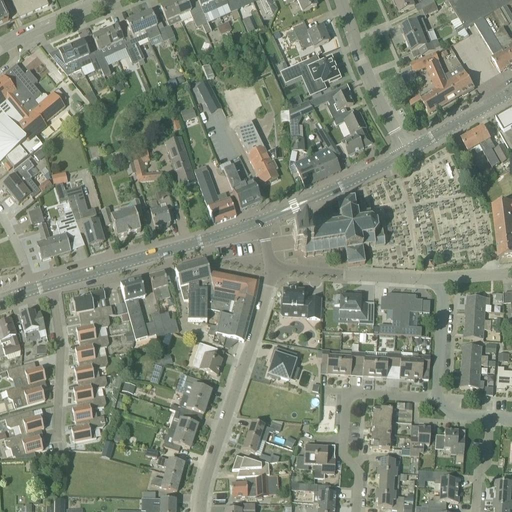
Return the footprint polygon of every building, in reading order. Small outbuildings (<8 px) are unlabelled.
[(0,0),(0,25),(8,22),(1,4),(3,3),(1,0),(0,0)] [(34,13),(27,0),(13,0),(11,1),(19,20),(34,13)] [(45,0),(27,0),(34,13),(48,7),(45,0)] [(191,13),(188,8),(184,0),(179,0),(172,3),(179,20),(190,15),(191,15),(191,13)] [(196,0),(201,11),(196,13),(202,27),(205,35),(211,32),(208,24),(205,16),(216,11),(210,0),(196,0)] [(225,1),(225,0),(210,0),(216,11),(219,19),(231,14),(236,12),(231,1),(226,3),(225,1)] [(232,0),(231,1),(236,12),(253,5),(251,0),(232,0)] [(271,0),(273,3),(279,0),(285,0),(288,6),(297,2),(302,14),(316,8),(312,0),(271,0)] [(420,6),(422,11),(435,4),(432,0),(426,0),(420,4),(418,0),(398,0),(394,2),(400,15),(420,6)] [(454,0),(442,0),(435,4),(422,11),(425,18),(438,12),(436,8),(445,4),(448,8),(451,7),(450,4),(455,2),(454,0)] [(511,0),(458,0),(455,2),(450,4),(451,7),(455,14),(459,20),(463,26),(465,30),(465,31),(475,26),(494,58),(492,60),(500,74),(511,66),(511,41),(511,42),(504,30),(504,29),(508,26),(500,12),(507,7),(511,3),(511,0)] [(160,9),(167,25),(179,20),(172,3),(160,9)] [(508,26),(509,26),(511,23),(511,16),(507,7),(500,12),(508,26)] [(236,12),(231,14),(234,22),(239,19),(236,12)] [(158,32),(156,28),(157,28),(156,26),(150,13),(138,18),(145,33),(148,40),(149,43),(160,38),(158,32)] [(198,29),(202,27),(196,13),(191,15),(190,15),(192,19),(196,29),(198,29)] [(451,24),(459,20),(455,14),(448,18),(451,24)] [(135,42),(129,44),(137,61),(138,64),(143,62),(140,54),(136,45),(148,40),(145,33),(138,18),(126,23),(129,29),(133,38),(135,42)] [(406,42),(427,33),(422,21),(401,29),(406,42)] [(216,28),(219,35),(230,31),(227,23),(216,28)] [(312,46),(314,49),(328,43),(322,29),(308,35),(303,23),(286,30),(289,37),(295,34),(302,51),(305,49),(312,46)] [(455,31),(457,35),(465,30),(463,26),(455,31)] [(104,33),(114,56),(125,51),(132,67),(138,64),(137,61),(129,44),(123,47),(122,43),(123,42),(116,28),(112,30),(111,27),(104,31),(105,33),(104,33)] [(168,28),(164,30),(169,42),(175,39),(174,39),(170,28),(169,27),(168,28)] [(160,38),(163,44),(169,42),(164,30),(158,32),(160,38)] [(104,33),(92,38),(98,52),(93,55),(95,59),(101,71),(103,78),(110,75),(103,60),(114,56),(104,33)] [(421,57),(440,49),(437,42),(432,44),(427,33),(406,42),(411,54),(419,51),(421,57)] [(88,58),(89,57),(82,43),(70,48),(79,68),(81,70),(91,66),(94,73),(101,71),(95,59),(90,61),(88,58)] [(70,48),(58,53),(62,62),(56,65),(67,78),(81,72),(79,68),(70,48)] [(432,82),(436,89),(447,83),(435,55),(410,66),(412,70),(411,70),(412,73),(401,78),(405,87),(418,81),(415,74),(426,68),(432,82)] [(317,59),(319,58),(318,58),(317,58),(282,73),(286,82),(309,73),(314,84),(311,85),(315,95),(326,91),(323,86),(328,83),(329,85),(340,80),(336,70),(334,71),(331,64),(331,62),(320,66),(318,62),(317,59)] [(207,82),(214,79),(209,66),(207,67),(202,69),(207,82)] [(0,164),(1,164),(6,160),(8,163),(13,169),(14,170),(33,154),(31,152),(40,144),(35,138),(46,129),(44,126),(65,109),(61,105),(66,101),(65,100),(61,95),(58,91),(53,95),(48,99),(46,96),(42,96),(41,97),(33,87),(37,84),(29,73),(24,77),(16,67),(9,73),(14,79),(10,83),(5,76),(0,80),(0,164)] [(9,73),(5,76),(10,83),(14,79),(9,73)] [(457,99),(462,96),(463,98),(468,94),(467,93),(474,89),(466,75),(465,73),(448,83),(457,99)] [(182,77),(177,80),(179,86),(185,83),(182,77)] [(431,91),(420,97),(409,103),(411,108),(421,102),(429,115),(457,99),(448,83),(447,83),(436,89),(432,92),(431,91)] [(222,111),(209,84),(198,89),(211,116),(222,111)] [(122,85),(114,88),(116,94),(124,91),(122,85)] [(347,115),(345,110),(353,106),(350,100),(352,99),(349,93),(339,97),(336,91),(324,96),(330,108),(328,108),(333,121),(347,115)] [(147,97),(139,101),(141,107),(153,101),(151,96),(147,97)] [(299,98),(289,102),(293,111),(299,108),(302,106),(299,98)] [(314,101),(308,103),(308,104),(312,111),(317,108),(314,101)] [(302,106),(299,108),(293,111),(289,113),(290,124),(290,138),(298,137),(297,127),(301,120),(301,119),(314,113),(308,104),(302,106)] [(192,110),(180,115),(184,124),(196,119),(192,110)] [(511,111),(496,121),(504,135),(501,136),(500,135),(499,135),(510,154),(511,154),(510,152),(511,150),(511,111)] [(353,112),(347,115),(333,121),(336,129),(345,124),(344,124),(356,119),(355,117),(353,112)] [(352,140),(341,145),(347,159),(349,158),(350,159),(355,157),(354,155),(363,151),(372,146),(365,131),(366,130),(359,115),(355,117),(356,119),(344,124),(345,124),(352,140)] [(176,116),(170,118),(174,132),(181,130),(176,116)] [(235,132),(239,139),(238,139),(258,180),(274,172),(270,164),(276,161),(275,149),(265,154),(251,124),(236,131),(235,132)] [(490,141),(491,141),(483,128),(473,134),(483,153),(483,154),(484,155),(489,152),(494,149),(494,148),(490,141)] [(327,150),(311,158),(322,181),(340,173),(332,155),(332,156),(329,150),(335,148),(324,130),(318,134),(325,147),(327,150)] [(483,153),(473,134),(461,140),(469,153),(473,160),(477,157),(477,156),(483,153)] [(168,153),(176,178),(180,190),(195,184),(181,140),(172,143),(175,151),(168,153)] [(303,140),(290,141),(292,153),(305,152),(303,140)] [(503,146),(499,149),(494,151),(502,165),(511,160),(503,146)] [(132,163),(135,175),(138,183),(149,183),(162,182),(162,174),(146,175),(143,164),(150,162),(146,149),(130,154),(132,163)] [(40,152),(33,157),(38,163),(45,158),(40,152)] [(122,156),(125,165),(132,163),(130,154),(122,156)] [(122,156),(116,158),(116,159),(117,161),(116,161),(117,165),(118,167),(121,166),(125,165),(122,156)] [(311,158),(294,165),(295,162),(290,161),(288,169),(291,173),(296,171),(304,189),(322,181),(311,158)] [(15,178),(14,177),(3,186),(11,196),(26,184),(29,182),(32,180),(27,174),(34,169),(28,162),(13,174),(15,177),(15,178)] [(135,175),(132,163),(125,165),(128,177),(135,175)] [(476,163),(467,168),(471,174),(479,169),(476,163)] [(8,173),(12,169),(8,164),(4,167),(8,173)] [(480,171),(486,181),(495,176),(488,165),(480,171)] [(194,172),(195,175),(213,226),(236,218),(229,201),(228,202),(225,195),(216,198),(208,174),(206,168),(194,172)] [(224,172),(224,173),(241,213),(261,205),(254,188),(247,190),(246,188),(242,190),(240,185),(233,169),(224,172)] [(65,174),(51,178),(54,187),(67,183),(65,174)] [(50,179),(38,189),(42,195),(52,187),(50,185),(51,184),(50,179)] [(29,182),(26,184),(11,196),(19,206),(30,197),(32,200),(39,194),(29,182)] [(62,185),(55,187),(58,195),(64,193),(62,185)] [(160,208),(150,211),(155,229),(162,227),(162,228),(165,230),(168,229),(170,226),(171,226),(167,212),(172,210),(167,192),(155,196),(157,204),(158,203),(160,208)] [(356,214),(354,199),(337,201),(338,205),(334,206),(335,211),(336,211),(336,218),(298,223),(300,232),(292,233),(295,251),(301,250),(301,251),(303,253),(304,259),(342,253),(344,265),(347,264),(347,268),(364,266),(362,248),(374,246),(375,248),(385,246),(379,211),(356,214)] [(87,212),(81,215),(77,200),(67,203),(71,214),(73,217),(74,221),(80,236),(85,234),(89,248),(92,248),(94,250),(100,248),(101,245),(103,244),(95,214),(94,211),(88,213),(87,212)] [(140,233),(136,219),(142,217),(138,202),(131,204),(134,213),(124,216),(123,213),(117,214),(118,218),(111,220),(108,211),(101,213),(105,228),(112,226),(116,240),(140,233)] [(511,215),(511,204),(492,206),(493,218),(494,218),(511,215)] [(49,241),(45,226),(40,211),(37,211),(28,214),(33,230),(38,229),(42,243),(36,245),(41,263),(54,259),(49,242),(49,241)] [(49,242),(54,259),(71,254),(70,253),(76,251),(74,244),(68,246),(67,241),(70,240),(71,238),(80,236),(74,221),(73,217),(71,214),(65,215),(64,216),(66,221),(64,222),(56,224),(61,238),(59,239),(49,241),(49,242)] [(511,215),(494,218),(495,226),(499,259),(511,257),(511,215)] [(219,315),(219,316),(226,317),(231,319),(249,324),(255,301),(258,283),(217,274),(216,270),(207,269),(206,264),(206,263),(175,272),(180,289),(184,303),(188,302),(188,322),(207,322),(207,312),(219,315)] [(156,303),(159,303),(170,299),(164,275),(149,279),(156,303)] [(123,296),(135,341),(135,342),(156,337),(164,335),(162,328),(161,324),(159,317),(159,314),(151,316),(153,324),(144,326),(137,301),(145,299),(140,281),(120,287),(123,296)] [(280,313),(307,315),(307,321),(307,322),(320,322),(322,301),(303,300),(303,292),(283,291),(283,300),(281,300),(280,313)] [(96,303),(104,301),(105,301),(103,292),(90,295),(90,299),(86,300),(86,299),(80,300),(81,301),(72,303),(73,306),(71,307),(72,314),(74,313),(75,317),(79,316),(81,324),(108,319),(112,318),(111,309),(106,310),(98,311),(96,303)] [(335,297),(334,307),(340,308),(339,321),(358,322),(358,326),(373,327),(374,307),(360,307),(361,295),(354,294),(353,298),(335,297)] [(388,300),(381,299),(380,312),(392,313),(391,328),(379,327),(379,336),(400,338),(402,297),(388,296),(388,300)] [(409,329),(410,314),(422,315),(423,302),(416,301),(416,297),(402,297),(400,338),(421,339),(421,330),(409,329)] [(466,312),(485,313),(486,307),(489,307),(490,300),(467,298),(466,312)] [(118,316),(126,314),(125,305),(116,307),(118,316)] [(465,326),(491,328),(491,323),(485,323),(485,313),(466,312),(465,326)] [(39,333),(45,331),(40,314),(35,316),(34,313),(20,317),(24,334),(38,330),(39,333)] [(243,344),(249,324),(231,319),(226,317),(219,316),(215,331),(211,330),(207,344),(213,345),(212,346),(223,349),(226,339),(243,344)] [(78,343),(78,344),(78,345),(80,344),(101,340),(99,331),(107,329),(110,326),(108,319),(81,324),(82,330),(76,331),(76,334),(77,336),(75,337),(76,343),(78,343)] [(162,345),(168,346),(169,347),(172,336),(171,336),(178,334),(174,320),(170,322),(161,324),(162,328),(164,335),(165,337),(162,345)] [(3,350),(5,357),(20,352),(10,322),(0,325),(0,341),(1,346),(10,343),(11,347),(3,350)] [(464,340),(484,341),(484,332),(490,332),(491,328),(465,326),(464,340)] [(126,343),(134,342),(132,334),(125,335),(126,343)] [(77,363),(77,364),(77,365),(79,364),(100,360),(98,351),(106,349),(109,346),(107,339),(107,338),(101,340),(80,344),(81,351),(75,352),(75,354),(76,356),(74,357),(75,363),(77,363)] [(420,340),(414,342),(416,348),(423,346),(420,340)] [(197,354),(192,369),(216,377),(222,362),(211,359),(214,351),(199,346),(196,354),(197,354)] [(351,367),(357,368),(357,354),(358,354),(359,347),(352,346),(352,354),(340,353),(339,359),(339,376),(350,377),(351,367)] [(486,346),(485,355),(496,355),(496,347),(486,346)] [(46,348),(37,348),(37,356),(46,356),(46,348)] [(462,361),(488,363),(489,358),(482,358),(482,349),(463,348),(462,361)] [(296,356),(284,352),(274,349),(270,363),(273,364),(272,369),(270,368),(267,378),(279,381),(279,380),(288,382),(294,363),(296,356)] [(339,376),(339,359),(329,359),(330,353),(322,352),(321,365),(327,366),(326,376),(339,376)] [(394,353),(394,356),(393,369),(400,369),(399,379),(410,380),(411,361),(401,361),(401,356),(400,356),(400,353),(394,353)] [(362,378),(374,379),(376,355),(366,354),(366,355),(358,354),(357,354),(357,368),(363,368),(362,378)] [(387,369),(393,369),(394,356),(376,355),(374,379),(386,380),(387,369)] [(499,355),(498,363),(508,364),(509,355),(499,355)] [(170,357),(161,360),(162,367),(162,368),(173,365),(170,357)] [(428,382),(430,358),(423,358),(418,357),(418,362),(411,361),(410,380),(422,381),(421,382),(428,382)] [(76,383),(76,384),(76,385),(78,384),(99,380),(97,371),(106,369),(108,366),(106,359),(106,358),(100,360),(79,364),(80,370),(74,372),(74,374),(75,377),(73,377),(74,383),(76,383)] [(462,361),(461,375),(481,377),(481,368),(488,369),(488,363),(462,361)] [(33,365),(7,373),(9,380),(12,382),(21,380),(23,388),(23,389),(33,386),(46,382),(45,382),(45,381),(46,380),(45,374),(43,374),(43,372),(42,370),(42,369),(35,371),(33,365)] [(158,386),(163,372),(155,369),(150,383),(158,386)] [(505,389),(511,388),(511,372),(503,372),(504,370),(498,370),(496,391),(505,392),(505,389)] [(480,383),(481,377),(461,375),(460,389),(483,391),(484,383),(480,383)] [(98,400),(96,391),(105,389),(107,386),(105,379),(105,378),(99,380),(78,384),(79,391),(73,392),(73,394),(74,396),(72,397),(74,403),(75,403),(75,404),(75,405),(77,405),(77,404),(98,400)] [(176,394),(184,397),(207,405),(211,393),(200,389),(202,383),(187,378),(185,384),(183,390),(178,388),(176,394)] [(135,388),(125,384),(122,393),(132,396),(135,388)] [(6,393),(8,400),(12,403),(12,402),(15,412),(45,403),(44,401),(46,401),(44,394),(42,395),(42,393),(41,391),(41,390),(34,391),(33,386),(23,389),(23,388),(6,393)] [(485,389),(484,397),(493,397),(493,389),(485,389)] [(184,397),(181,403),(179,410),(171,407),(170,412),(179,415),(191,419),(193,413),(203,417),(207,405),(184,397)] [(104,398),(98,400),(77,404),(77,405),(79,411),(72,412),(72,415),(73,416),(71,417),(73,423),(74,423),(74,424),(75,425),(76,425),(76,424),(97,420),(95,411),(104,409),(106,406),(105,399),(104,398)] [(125,401),(120,400),(116,409),(121,411),(125,401)] [(391,417),(392,417),(392,410),(380,410),(371,410),(371,416),(373,416),(372,430),(370,430),(369,436),(371,436),(371,443),(369,442),(368,449),(377,450),(389,451),(389,443),(390,438),(390,429),(391,417)] [(20,417),(5,421),(7,429),(10,431),(19,428),(21,437),(31,434),(31,435),(44,431),(43,431),(43,429),(44,429),(43,422),(41,423),(41,421),(40,419),(40,418),(33,420),(32,413),(20,417)] [(172,424),(169,431),(193,439),(198,427),(189,424),(191,419),(179,415),(177,421),(181,422),(179,426),(172,424)] [(103,429),(105,426),(104,419),(104,418),(97,420),(76,424),(76,425),(78,431),(71,432),(72,435),(72,437),(70,437),(72,443),(73,443),(74,445),(96,440),(94,431),(103,429)] [(252,424),(247,438),(260,442),(266,444),(270,432),(279,435),(282,428),(271,424),(269,430),(252,424)] [(418,430),(417,440),(410,440),(409,453),(419,454),(423,454),(423,448),(429,448),(430,430),(418,430)] [(169,431),(167,437),(164,449),(179,454),(180,448),(190,451),(193,439),(169,431)] [(451,456),(456,457),(455,465),(463,465),(464,440),(457,440),(458,433),(445,432),(443,451),(451,451),(451,456)] [(21,437),(4,442),(6,449),(10,451),(11,451),(13,459),(20,457),(21,458),(43,452),(42,450),(44,449),(42,443),(40,443),(40,441),(39,438),(32,440),(31,435),(21,437)] [(114,442),(116,443),(123,446),(126,441),(126,439),(116,435),(114,442)] [(243,452),(255,456),(260,442),(247,438),(243,452)] [(296,442),(289,438),(284,446),(291,450),(296,442)] [(126,449),(123,452),(124,456),(128,458),(132,455),(131,450),(126,449)] [(308,467),(316,468),(317,450),(305,449),(304,459),(298,458),(297,471),(308,472),(308,467)] [(317,450),(316,468),(315,476),(334,477),(335,462),(327,461),(327,450),(317,450)] [(158,454),(147,451),(145,458),(157,460),(158,454)] [(261,457),(259,463),(269,466),(277,464),(279,459),(271,456),(270,459),(261,456),(261,457)] [(397,463),(397,457),(393,457),(385,456),(384,463),(380,462),(380,469),(377,469),(377,475),(396,476),(396,471),(394,470),(394,463),(397,464),(397,463)] [(269,478),(269,467),(269,466),(259,463),(258,463),(249,461),(249,463),(237,459),(232,473),(239,473),(237,479),(269,478)] [(165,477),(180,481),(184,466),(169,462),(169,463),(159,460),(157,467),(167,470),(165,477)] [(396,479),(396,476),(377,475),(376,479),(379,479),(379,486),(392,487),(392,486),(393,479),(396,479)] [(439,492),(439,493),(457,494),(457,488),(459,488),(459,482),(447,481),(448,475),(432,475),(432,481),(434,481),(434,492),(439,492)] [(151,487),(152,488),(177,494),(180,481),(165,477),(164,482),(154,480),(151,487)] [(497,489),(497,493),(511,493),(511,478),(502,478),(502,484),(495,483),(495,489),(497,489)] [(246,491),(245,485),(231,486),(232,500),(246,499),(246,497),(254,497),(254,499),(269,498),(268,480),(253,481),(254,490),(246,491)] [(319,494),(316,494),(316,487),(306,486),(305,493),(314,494),(313,505),(318,506),(334,507),(335,495),(330,495),(319,494)] [(376,493),(375,497),(398,499),(399,487),(396,487),(392,486),(392,487),(379,486),(378,493),(376,493)] [(428,510),(445,511),(445,504),(458,505),(458,499),(456,499),(457,494),(439,493),(439,499),(433,498),(432,504),(429,503),(428,510)] [(493,507),(511,508),(511,504),(511,505),(511,497),(511,496),(511,493),(497,493),(496,503),(494,502),(493,507)] [(404,499),(398,499),(375,497),(375,502),(378,502),(377,509),(379,510),(379,511),(402,511),(403,507),(403,504),(403,503),(404,500),(404,499)] [(151,510),(150,511),(175,511),(175,502),(161,501),(161,511),(151,510)]
